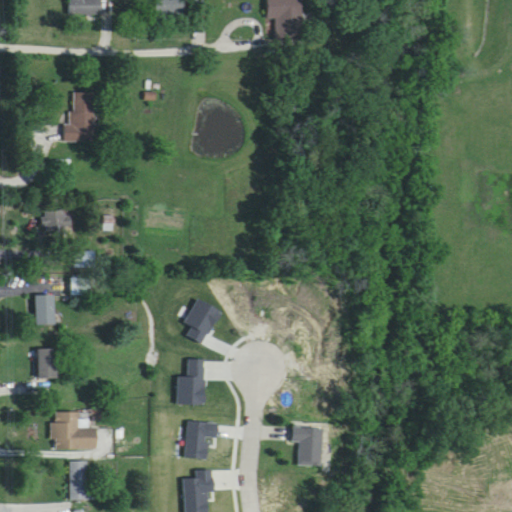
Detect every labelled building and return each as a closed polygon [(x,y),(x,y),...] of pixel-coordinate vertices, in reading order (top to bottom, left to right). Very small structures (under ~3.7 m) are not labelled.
[(102,0),(69,0),(69,17),(102,17),(102,0)] [(156,0),(156,21),(184,21),(184,0),(156,0)] [(300,0),(267,0),(267,21),(300,21),(300,0)] [(94,95),(69,95),(69,145),(94,145),(94,95)] [(64,210),(42,213),(46,238),(74,233),(71,218),(66,219),(64,210)] [(95,269),(95,254),(76,254),(76,269),(95,269)] [(55,298),(36,298),(36,328),(55,328),(55,298)] [(38,381),(57,381),(57,352),(38,352),(38,381)] [(96,429),(88,429),(88,419),(81,419),(81,413),(52,413),(52,451),(96,450),(96,429)] [(297,446),(297,467),(321,468),(322,429),(289,429),(289,445),(297,446)] [(71,462),(71,501),(89,501),(89,462),(71,462)]
